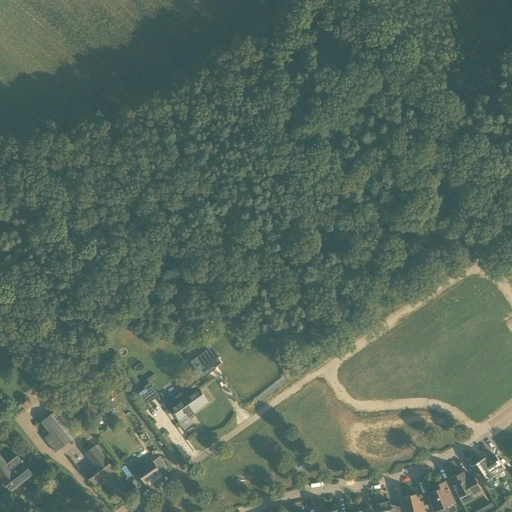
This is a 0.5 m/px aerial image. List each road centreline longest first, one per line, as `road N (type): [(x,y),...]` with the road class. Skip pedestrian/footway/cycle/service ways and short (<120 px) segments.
road 1 (track): [(205,460),(410,305),(511,242)]
road 2 (residential): [(511,409),(456,452),(414,470),(306,484),(250,511)]
road 3 (track): [(151,99),(105,166),(0,277)]
road 4 (track): [(375,0),(482,106),(511,150)]
road 5 (track): [(325,367),(357,407),(442,409),(479,434)]
road 6 (track): [(289,0),(213,63),(151,99)]
road 7 (track): [(151,99),(0,133)]
